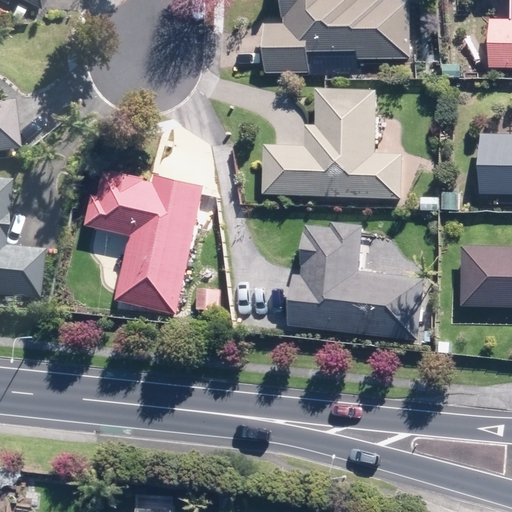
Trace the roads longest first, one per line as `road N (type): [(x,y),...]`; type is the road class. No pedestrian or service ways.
road 1 (secondary): [(511,485),(213,413)]
road 2 (secondary): [(213,413),(511,423)]
road 3 (secondary): [(0,393),(213,413)]
